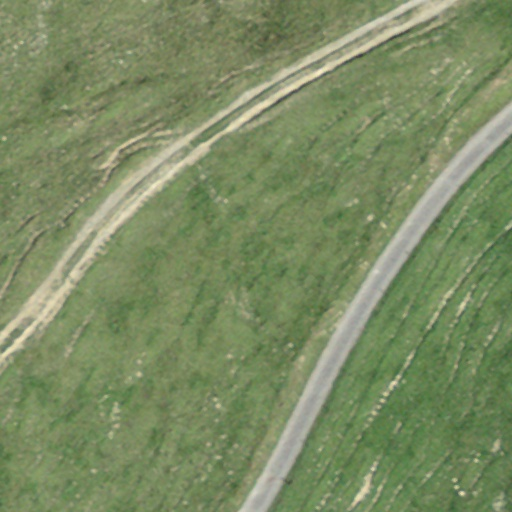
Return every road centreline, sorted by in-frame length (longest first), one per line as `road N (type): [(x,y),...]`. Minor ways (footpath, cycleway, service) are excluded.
road 1 (track): [(433,0),(189,145),(134,191),(0,350)]
road 2 (track): [(511,119),(429,202),(356,315),(250,511)]
